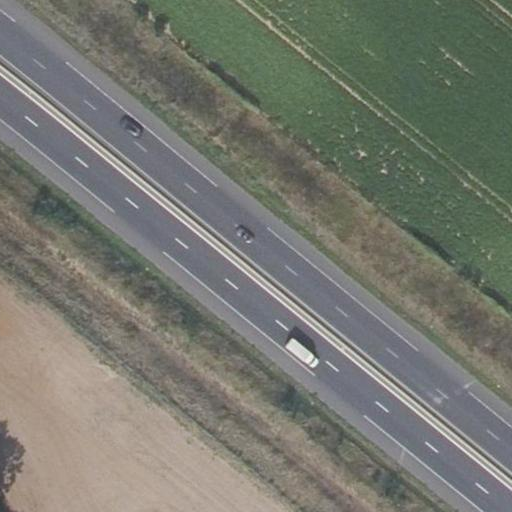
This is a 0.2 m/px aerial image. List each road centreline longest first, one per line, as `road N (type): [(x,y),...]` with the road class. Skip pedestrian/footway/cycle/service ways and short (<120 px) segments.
road 1 (motorway): [(511,449),(0,33)]
road 2 (motorway): [(0,98),(510,511)]
